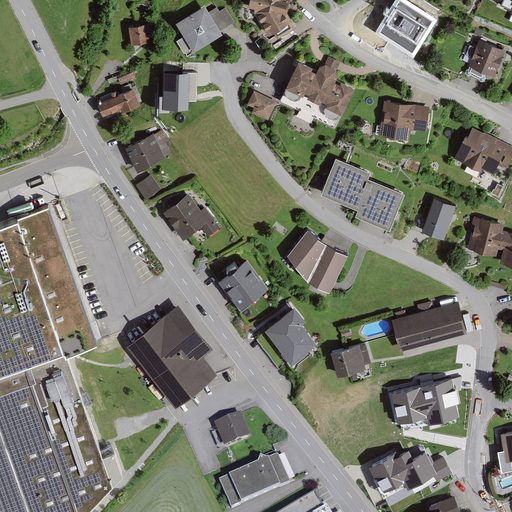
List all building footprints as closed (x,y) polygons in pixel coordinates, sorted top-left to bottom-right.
[(292,0),(249,0),(248,7),(255,9),(254,12),(269,36),(274,34),(278,40),(296,28),(291,22),(292,21),(287,13),(289,2),(292,0)] [(511,0),(496,0),(502,2),(500,5),(510,10),(509,13),(511,14),(511,0)] [(432,21),(399,1),(379,32),(412,53),(432,21)] [(205,5),(176,23),(184,36),(177,41),(187,57),(224,34),(221,30),(235,22),(226,7),(220,11),(217,7),(209,12),(205,5)] [(129,27),(131,45),(151,42),(150,37),(153,37),(151,23),(129,27)] [(495,76),(506,49),(479,39),(476,46),(470,44),(466,54),(472,57),(468,65),(472,67),(470,72),(482,76),(484,72),(495,76)] [(313,67),(298,60),(285,87),(286,87),(279,101),(334,128),(341,114),(343,115),(355,89),(341,82),(340,84),(335,82),(338,75),(336,69),(340,62),(329,56),(325,64),(319,66),(316,72),(311,70),(313,67)] [(117,75),(121,84),(135,79),(132,69),(117,75)] [(197,73),(164,72),(163,110),(188,111),(188,102),(196,102),(197,73)] [(100,103),(98,104),(103,116),(121,109),(123,113),(141,105),(134,89),(119,95),(117,91),(98,99),(100,103)] [(278,102),(254,90),(247,104),(254,107),(252,112),(268,120),(278,102)] [(430,106),(384,100),(379,135),(410,139),(411,129),(426,131),(430,106)] [(465,135),(454,158),(482,172),(483,169),(493,174),(499,161),(507,165),(511,155),(511,146),(472,126),(467,136),(465,135)] [(154,133),(125,147),(138,172),(166,157),(165,155),(171,152),(169,147),(172,144),(161,130),(154,134),(154,133)] [(371,172),(336,157),(321,194),(358,209),(355,215),(390,229),(405,193),(368,178),(371,172)] [(151,174),(136,184),(146,199),(161,189),(151,174)] [(59,196),(62,212),(80,208),(76,192),(59,196)] [(188,193),(163,211),(183,238),(200,226),(208,236),(220,227),(205,207),(201,210),(188,193)] [(453,212),(421,200),(411,229),(442,242),(453,212)] [(0,370),(65,347),(67,354),(96,344),(48,209),(0,225),(0,370)] [(504,223),(477,217),(477,218),(474,217),(472,224),(475,225),(469,249),(496,255),(498,249),(503,250),(500,263),(511,265),(511,232),(503,230),(504,223)] [(326,244),(308,229),(287,254),(309,282),(329,291),(332,286),(348,255),(326,244)] [(228,272),(218,280),(239,309),(250,301),(251,303),(259,297),(258,295),(269,288),(247,259),(237,266),(235,263),(226,269),(228,272)] [(490,274),(488,284),(507,289),(510,279),(490,274)] [(124,294),(122,279),(115,279),(115,275),(95,278),(97,297),(124,294)] [(396,318),(392,319),(400,351),(467,333),(459,301),(434,307),(432,300),(418,304),(419,312),(406,315),(405,310),(395,312),(396,318)] [(127,345),(176,407),(218,374),(204,356),(213,348),(178,304),(127,345)] [(294,306),(264,329),(291,364),(317,344),(302,324),(306,321),(294,306)] [(349,327),(340,330),(342,337),(351,335),(349,327)] [(372,362),(366,342),(330,352),(337,376),(366,368),(365,364),(372,362)] [(65,347),(0,370),(0,511),(89,511),(114,485),(67,354),(65,347)] [(452,377),(391,392),(398,422),(426,415),(428,423),(461,415),(452,377)] [(242,415),(214,426),(224,450),(252,439),(242,415)] [(498,450),(500,463),(511,460),(511,431),(501,433),(503,449),(498,450)] [(410,445),(370,465),(390,504),(456,470),(446,451),(434,457),(428,445),(413,452),(410,445)] [(284,456),(279,459),(289,483),(295,480),(284,456)] [(219,483),(231,511),(290,485),(289,483),(279,459),(278,457),(266,462),(261,460),(259,466),(219,483)] [(314,494),(285,511),(328,511),(327,510),(325,511),(314,494)] [(430,511),(460,511),(454,496),(428,506),(430,511)]
